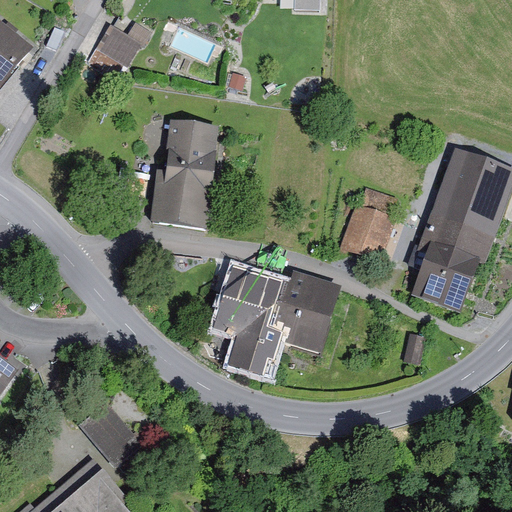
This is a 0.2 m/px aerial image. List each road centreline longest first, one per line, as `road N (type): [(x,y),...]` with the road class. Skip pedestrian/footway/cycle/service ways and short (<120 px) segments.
road 1 (tertiary): [(24,211),(173,368),(220,398),(273,416),(343,419),(425,401),(511,337)]
road 2 (residential): [(0,170),(101,0)]
